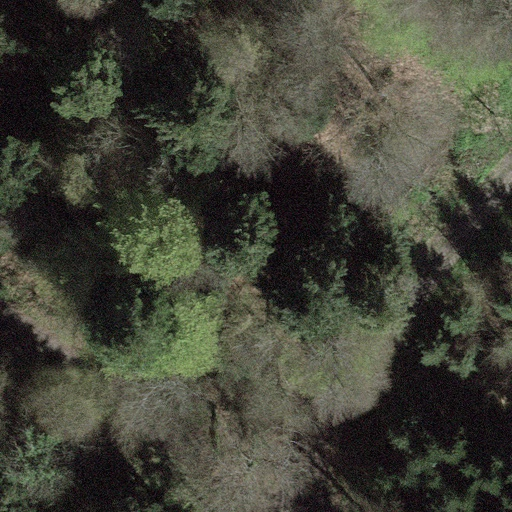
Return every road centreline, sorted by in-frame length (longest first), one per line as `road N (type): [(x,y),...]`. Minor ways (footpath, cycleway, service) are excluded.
road 1 (track): [(511,183),(239,499)]
road 2 (track): [(254,511),(0,311)]
